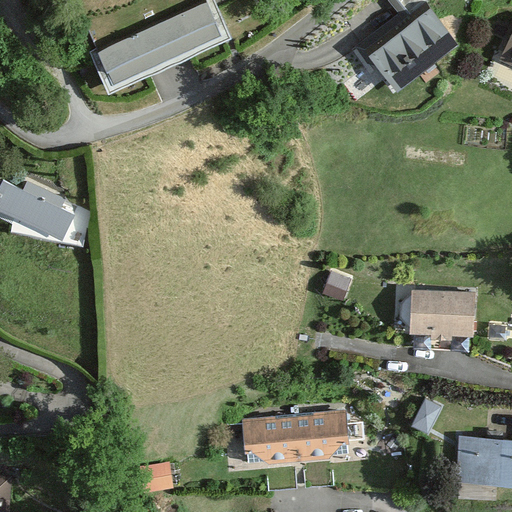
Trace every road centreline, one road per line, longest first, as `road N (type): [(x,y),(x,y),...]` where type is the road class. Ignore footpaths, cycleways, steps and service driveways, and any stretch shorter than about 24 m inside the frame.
road 1 (residential): [(333,0),(233,78),(162,110),(49,136),(0,111)]
road 2 (residential): [(0,343),(81,379),(85,400),(63,421),(0,425)]
